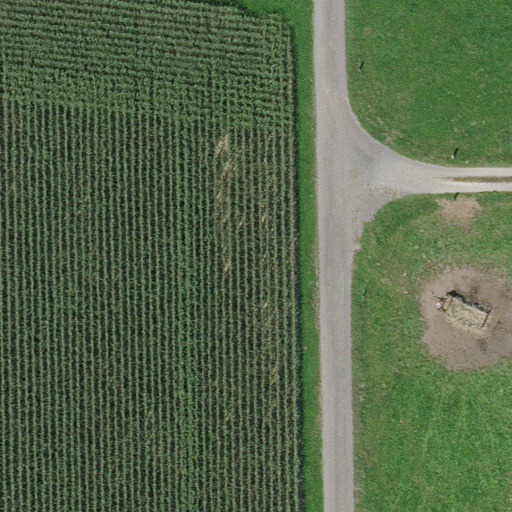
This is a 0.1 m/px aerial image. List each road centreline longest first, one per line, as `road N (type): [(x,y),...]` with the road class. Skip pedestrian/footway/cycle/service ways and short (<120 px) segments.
road 1 (track): [(345,511),(338,0)]
road 2 (track): [(511,183),(340,184)]
